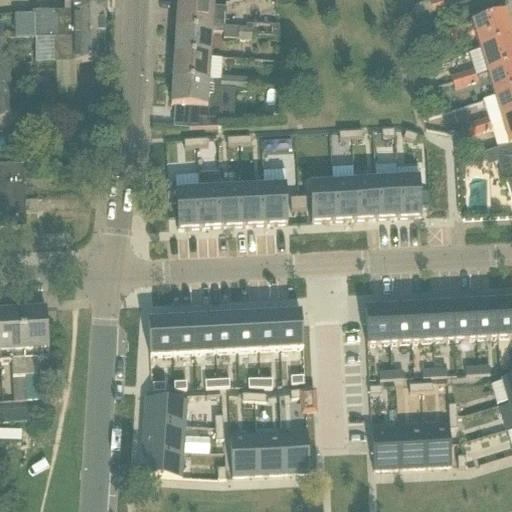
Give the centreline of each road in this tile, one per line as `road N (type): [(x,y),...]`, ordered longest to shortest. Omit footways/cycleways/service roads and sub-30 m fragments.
road 1 (residential): [(107,279),(511,257)]
road 2 (residential): [(107,279),(138,0)]
road 3 (residential): [(94,511),(107,279)]
